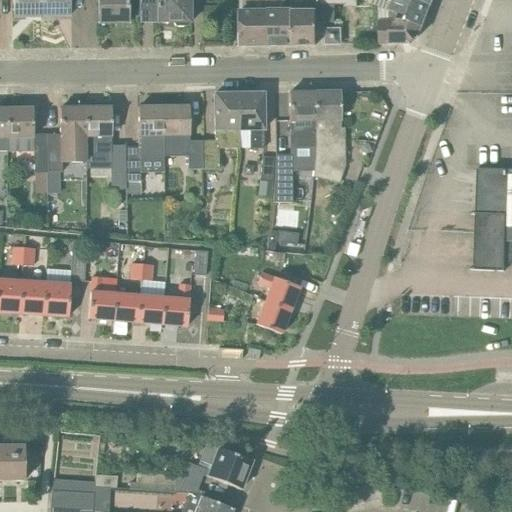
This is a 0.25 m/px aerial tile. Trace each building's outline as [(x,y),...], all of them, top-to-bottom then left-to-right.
[(40,18),(39,0),(13,0),(13,18),(40,18)] [(39,0),(40,18),(68,18),(67,0),(39,0)] [(97,0),(98,25),(126,25),(126,0),(97,0)] [(138,0),(139,25),(172,24),(174,28),(185,28),(188,24),(189,24),(188,0),(138,0)] [(267,47),(266,0),(230,0),(231,1),(240,1),(240,47),(267,47)] [(291,47),(290,10),(281,11),(281,5),(285,2),(282,0),(266,0),(267,47),(291,47)] [(319,5),(318,0),(303,0),(303,12),(291,12),(291,10),(290,10),(291,47),(316,46),(315,24),(334,24),(334,6),(334,5),(319,5)] [(345,8),(356,8),(356,0),(370,0),(369,3),(378,7),(378,8),(404,18),(403,21),(420,27),(429,5),(415,0),(318,0),(319,5),(334,5),(334,6),(345,6),(345,8)] [(414,44),(420,27),(403,21),(404,18),(378,8),(376,7),(376,8),(378,8),(378,45),(414,44)] [(338,30),(325,30),(326,45),(339,45),(338,30)] [(289,136),(314,135),(313,94),(288,94),(289,136)] [(313,94),(314,135),(314,156),(312,179),(338,185),(344,168),(344,130),(340,130),(340,94),(313,94)] [(238,151),(238,134),(238,95),(213,96),(214,134),(213,134),(214,142),(202,142),(203,171),(217,171),(217,150),(238,151)] [(238,95),(238,134),(249,134),(249,150),(262,150),(261,95),(238,95)] [(203,171),(202,142),(188,142),(188,108),(163,109),(162,138),(162,153),(189,153),(189,171),(203,171)] [(85,110),(84,156),(111,156),(110,147),(110,109),(85,110)] [(137,109),(137,139),(138,149),(139,149),(139,158),(163,158),(162,153),(162,138),(163,109),(137,109)] [(34,151),(35,174),(47,174),(47,136),(32,136),(32,110),(7,111),(7,151),(34,151)] [(84,156),(85,110),(59,110),(59,136),(47,136),(47,174),(47,195),(56,195),(56,174),(60,174),(60,164),(84,164),(84,156)] [(110,147),(111,156),(111,170),(111,191),(125,191),(125,184),(125,149),(125,147),(110,147)] [(125,149),(125,184),(140,183),(139,158),(139,149),(138,149),(125,149)] [(274,182),(273,197),(273,203),(292,203),(292,155),(275,156),(275,159),(274,182)] [(262,158),(259,182),(274,182),(275,159),(262,158)] [(511,171),(477,170),(474,272),(503,273),(504,265),(511,265),(511,171)] [(258,196),(273,197),(274,182),(259,182),(258,196)] [(288,233),(286,244),(297,245),(298,234),(288,233)] [(21,267),(22,250),(12,249),(11,267),(21,267)] [(25,250),(22,250),(21,267),(32,268),(33,251),(25,250)] [(83,284),(85,254),(71,253),(69,283),(83,284)] [(204,278),(207,254),(195,253),(193,276),(204,278)] [(129,281),(140,282),(141,267),(130,266),(129,281)] [(140,282),(150,283),(152,268),(141,267),(140,282)] [(265,297),(291,307),(298,289),(260,275),(256,285),(268,290),(265,297)] [(112,322),(114,295),(116,281),(90,279),(87,320),(112,322)] [(0,313),(18,315),(20,283),(0,281),(0,313)] [(42,317),(44,284),(20,283),(18,315),(42,317)] [(44,284),(42,317),(66,318),(69,286),(44,284)] [(163,299),(160,326),(185,329),(189,286),(164,284),(163,299)] [(136,324),(139,297),(114,295),(112,322),(136,324)] [(160,326),(163,299),(139,297),(136,324),(160,326)] [(280,336),(291,307),(265,297),(254,326),(280,336)] [(222,324),(223,313),(207,312),(206,322),(222,324)] [(173,493),(189,493),(190,493),(196,493),(197,490),(203,475),(205,476),(204,478),(207,479),(208,478),(240,491),(251,462),(205,445),(197,467),(186,463),(181,477),(174,474),(173,493)] [(0,446),(0,481),(23,481),(23,446),(0,446)] [(196,493),(190,493),(189,493),(181,511),(231,511),(232,509),(225,507),(228,500),(197,490),(196,493)] [(91,511),(93,493),(51,491),(49,511),(91,511)]
